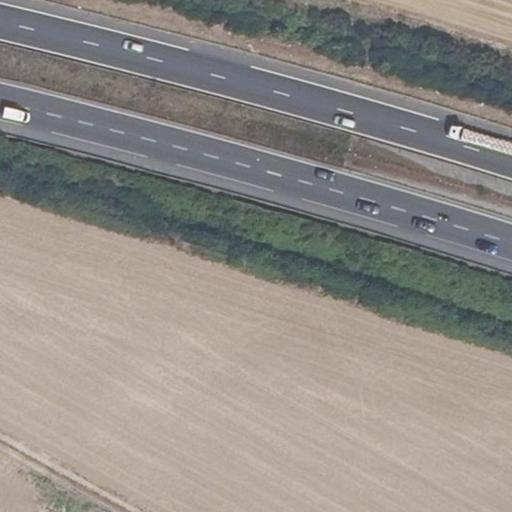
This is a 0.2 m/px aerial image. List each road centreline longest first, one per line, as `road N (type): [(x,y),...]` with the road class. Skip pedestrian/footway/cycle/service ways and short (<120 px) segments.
road 1 (trunk): [(511,162),(0,21)]
road 2 (trunk): [(0,103),(511,244)]
road 3 (track): [(262,0),(511,65)]
